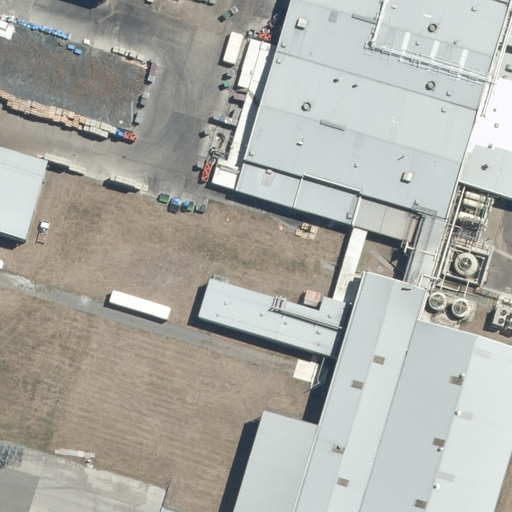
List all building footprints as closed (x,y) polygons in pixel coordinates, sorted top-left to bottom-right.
[(511,0),(290,0),(235,183),(447,248),(466,184),(511,198),(511,0)] [(0,95),(7,97),(125,130),(134,133),(153,68),(0,24),(0,95)] [(53,162),(0,146),(0,222),(32,232),(53,162)] [(347,316),(208,274),(196,313),(335,355),(347,316)] [(498,511),(511,468),(511,351),(423,325),(432,296),(368,277),(323,430),(267,413),(237,511),(498,511)]
